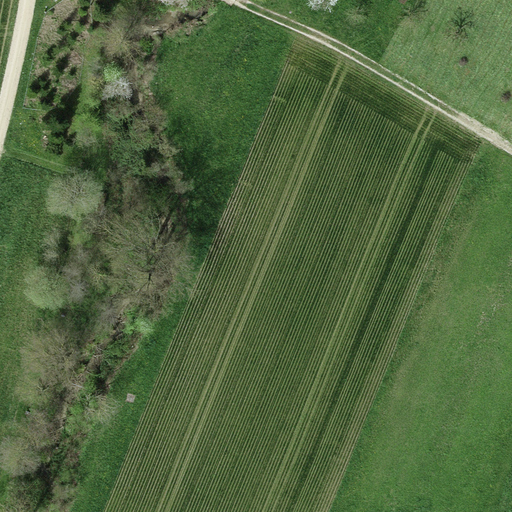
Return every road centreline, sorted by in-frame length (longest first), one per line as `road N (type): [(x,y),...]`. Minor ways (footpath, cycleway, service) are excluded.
road 1 (track): [(511,150),(243,0)]
road 2 (track): [(26,0),(0,128)]
